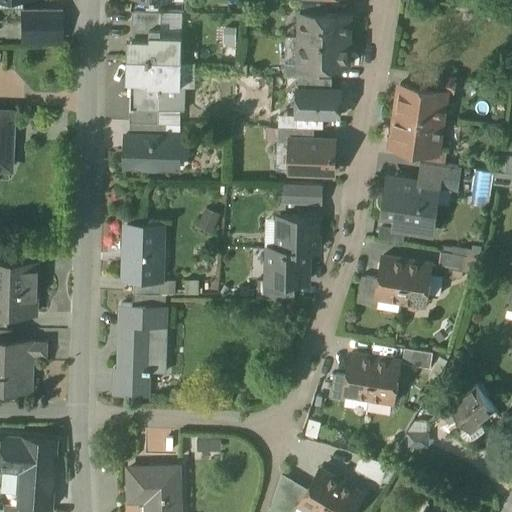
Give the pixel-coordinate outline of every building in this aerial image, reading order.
[(326,13),(326,1),(300,0),(300,12),(326,13)] [(59,40),(58,10),(21,11),(22,41),(59,40)] [(131,25),(135,25),(135,23),(160,24),(160,11),(132,10),(131,25)] [(300,12),(299,36),(348,38),(349,13),(326,13),(300,12)] [(135,40),(134,59),(181,61),(182,37),(159,36),(160,24),(135,23),(135,25),(135,40)] [(224,43),(236,44),(237,24),(225,24),(224,43)] [(348,66),(348,38),(299,36),(298,63),(298,64),(319,65),(348,66)] [(134,59),(135,40),(126,40),(125,83),(133,83),(134,59)] [(180,90),(181,61),(134,59),(133,83),(133,96),(157,97),(159,97),(159,89),(180,90)] [(284,76),(298,76),(319,77),(319,65),(298,64),(298,63),(284,63),(284,76)] [(446,90),(452,91),(454,77),(415,71),(413,84),(446,89),(446,90)] [(331,77),(319,77),(298,76),(297,88),(331,89),(331,77)] [(400,83),(396,112),(441,119),(446,90),(446,89),(413,84),(400,83)] [(323,116),(339,116),(339,90),(331,89),(297,88),(296,115),(323,116)] [(130,96),(129,111),(158,112),(159,97),(157,97),(133,96),(130,96)] [(0,169),(9,169),(11,111),(0,110),(0,169)] [(129,111),(130,122),(158,123),(158,112),(129,111)] [(437,147),(441,119),(396,112),(391,142),(409,145),(437,149),(437,147)] [(296,115),(296,127),(314,127),(322,128),(323,116),(296,115)] [(166,123),(158,123),(130,122),(129,134),(165,135),(166,123)] [(313,139),(314,127),(296,127),(278,126),(277,141),(291,141),(291,139),(313,139)] [(146,167),(157,167),(157,166),(174,167),(175,135),(165,135),(129,134),(125,134),(125,165),(146,166),(146,167)] [(309,173),(318,173),(320,172),(332,172),(333,140),(313,139),(291,139),(291,141),(290,171),(308,171),(309,173)] [(407,158),(423,160),(443,163),(445,148),(437,147),(437,149),(409,145),(407,158)] [(458,165),(443,163),(423,160),(420,180),(437,183),(437,186),(455,189),(458,165)] [(401,229),(416,231),(418,217),(431,219),(435,216),(436,210),(434,206),(437,186),(437,183),(420,180),(394,177),(392,191),(386,190),(382,212),(395,214),(393,226),(393,228),(401,229)] [(284,202),(320,203),(321,183),(285,182),(284,202)] [(278,216),(277,248),(307,248),(317,249),(318,216),(278,216)] [(399,241),(401,229),(393,228),(393,226),(380,224),(377,238),(399,241)] [(133,279),(159,279),(159,245),(162,245),(163,226),(126,225),(126,257),(124,257),(123,279),(133,279)] [(0,259),(11,260),(12,248),(0,247),(0,259)] [(307,264),(307,248),(277,248),(268,247),(267,279),(267,280),(294,281),(307,281),(307,264)] [(438,266),(463,270),(465,254),(440,250),(438,266)] [(378,296),(400,299),(407,259),(383,255),(379,278),(376,296),(378,296)] [(0,312),(7,312),(33,313),(35,261),(11,260),(0,259),(0,312)] [(430,262),(407,259),(400,299),(424,303),(430,262)] [(434,270),(432,291),(441,291),(443,271),(434,270)] [(358,300),(377,304),(378,296),(376,296),(379,278),(361,275),(358,300)] [(258,295),(294,296),(294,281),(267,280),(267,279),(258,278),(258,295)] [(133,292),(158,292),(159,279),(133,279),(133,292)] [(148,372),(153,372),(153,366),(148,366),(149,324),(167,325),(168,305),(121,304),(119,366),(117,366),(117,372),(139,373),(139,369),(144,369),(144,371),(148,372)] [(166,372),(167,325),(149,324),(148,366),(153,366),(153,372),(166,372)] [(12,328),(7,328),(4,328),(4,340),(12,340),(12,328)] [(0,388),(13,389),(14,384),(31,385),(32,355),(45,355),(45,341),(12,340),(4,340),(0,339),(0,388)] [(402,362),(430,366),(433,350),(404,346),(402,362)] [(346,393),(369,396),(375,355),(351,352),(348,375),(345,392),(346,393)] [(399,359),(375,355),(369,396),(392,400),(399,359)] [(148,393),(148,372),(144,371),(144,369),(139,369),(139,373),(139,393),(148,393)] [(117,393),(139,393),(139,373),(117,372),(117,393)] [(330,396),(345,399),(346,393),(345,392),(348,375),(334,372),(330,396)] [(449,405),(464,426),(474,419),(475,421),(493,407),(476,385),(449,405)] [(474,419),(464,426),(469,432),(478,425),(475,421),(474,419)] [(390,459),(401,466),(412,446),(407,446),(407,433),(406,433),(390,459)] [(407,433),(407,446),(412,446),(427,446),(427,433),(407,433)] [(25,478),(53,480),(56,440),(4,436),(4,439),(2,463),(2,464),(20,466),(25,471),(25,478)] [(198,447),(221,448),(221,437),(198,436),(198,447)] [(355,467),(381,481),(387,462),(360,454),(355,467)] [(2,464),(2,468),(20,470),(21,471),(19,504),(23,504),(25,478),(25,471),(20,466),(2,464)] [(146,497),(147,511),(178,511),(177,465),(127,467),(128,489),(146,488),(146,497)] [(299,503),(315,511),(321,511),(341,479),(320,467),(307,490),(299,503)] [(270,507),(278,511),(293,511),(299,503),(307,490),(281,474),(270,507)] [(23,504),(51,506),(53,480),(25,478),(23,504)] [(349,511),(362,491),(341,479),(321,511),(349,511)] [(128,498),(146,497),(146,488),(128,489),(128,498)] [(449,511),(428,499),(420,511),(449,511)]
